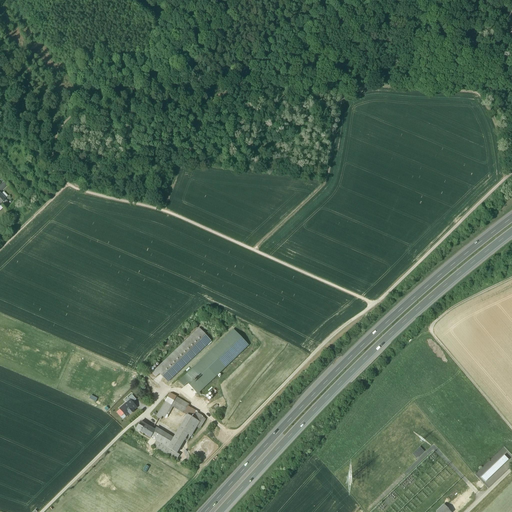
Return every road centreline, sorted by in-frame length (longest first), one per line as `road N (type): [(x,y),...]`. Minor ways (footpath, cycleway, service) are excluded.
road 1 (motorway): [(511,222),(360,354),(207,511)]
road 2 (motorway): [(223,511),(371,361),(511,238)]
road 3 (track): [(0,83),(34,129),(42,160),(66,185),(175,216),(252,250)]
road 4 (track): [(164,511),(326,342),(374,304)]
road 5 (track): [(241,0),(177,74),(74,121),(55,172)]
road 6 (track): [(511,278),(451,308),(429,329),(511,428)]
road 7 (track): [(374,304),(504,180)]
road 8 (track): [(252,250),(374,304)]
